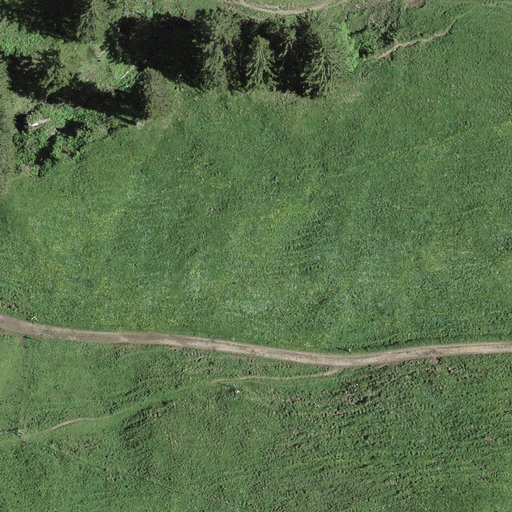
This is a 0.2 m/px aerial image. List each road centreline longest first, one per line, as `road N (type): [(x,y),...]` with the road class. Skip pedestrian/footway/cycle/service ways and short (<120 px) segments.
road 1 (track): [(0,319),(348,358)]
road 2 (track): [(348,358),(511,344)]
